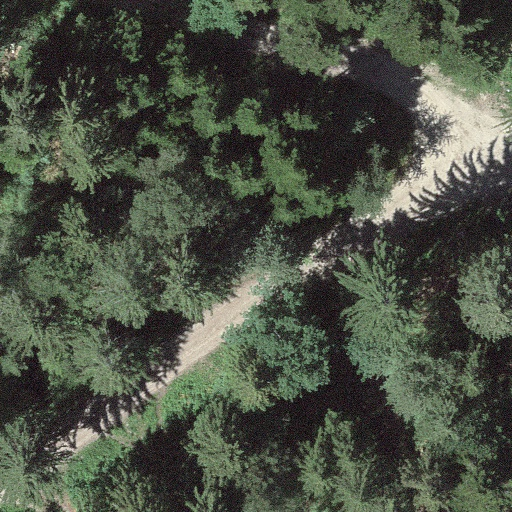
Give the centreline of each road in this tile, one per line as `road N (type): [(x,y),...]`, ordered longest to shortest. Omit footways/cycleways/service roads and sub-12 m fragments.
road 1 (track): [(511,181),(319,258),(0,482)]
road 2 (track): [(137,0),(511,114)]
